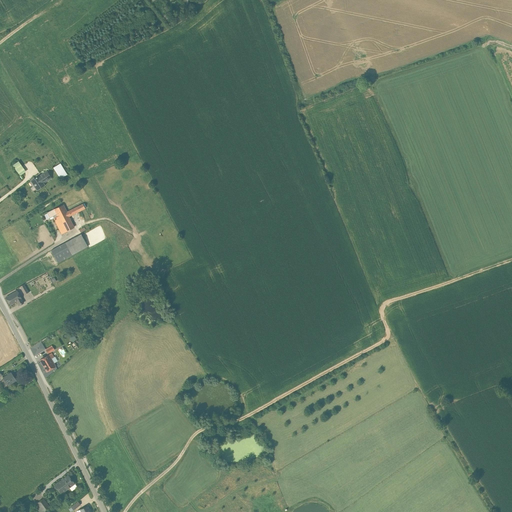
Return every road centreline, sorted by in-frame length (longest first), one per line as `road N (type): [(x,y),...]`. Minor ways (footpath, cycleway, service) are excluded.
road 1 (track): [(124,511),(199,432),(385,337),(379,306),(511,261)]
road 2 (tertiary): [(0,300),(104,511)]
